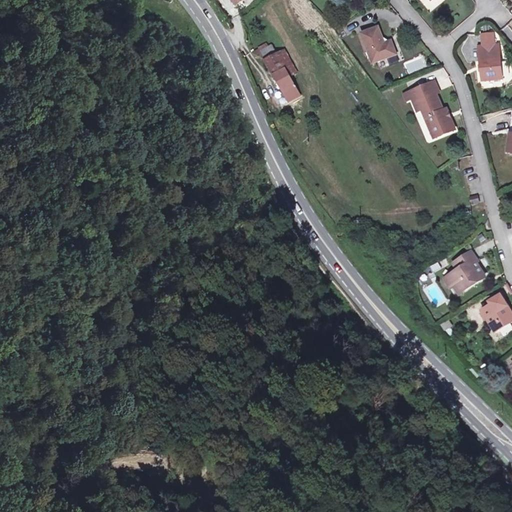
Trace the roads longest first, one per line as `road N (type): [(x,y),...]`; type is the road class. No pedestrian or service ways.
road 1 (secondary): [(193,0),(321,239),(397,333)]
road 2 (residential): [(437,48),(462,98),(511,270)]
road 3 (secondary): [(397,333),(501,447)]
road 4 (secondary): [(511,435),(397,333)]
